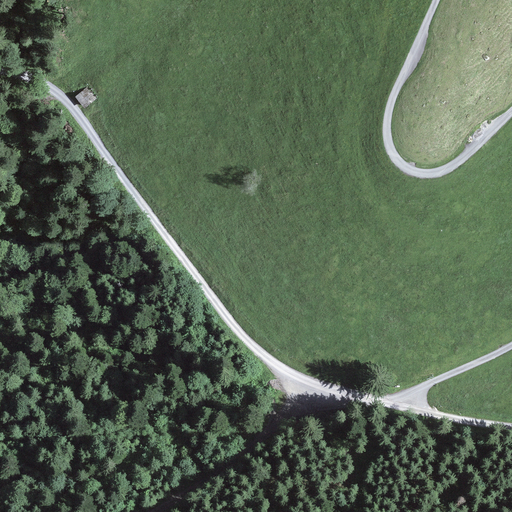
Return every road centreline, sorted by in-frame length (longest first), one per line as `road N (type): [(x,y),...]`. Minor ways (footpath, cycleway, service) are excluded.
road 1 (track): [(0,68),(39,79),(61,96),(233,327),(275,366),(331,392),(511,427)]
road 2 (track): [(511,110),(441,171),(409,170),(394,155),(390,102),(436,0)]
road 3 (track): [(0,443),(140,435),(205,411),(283,415)]
road 4 (track): [(331,392),(283,415),(152,511)]
road 5 (track): [(381,404),(511,344)]
